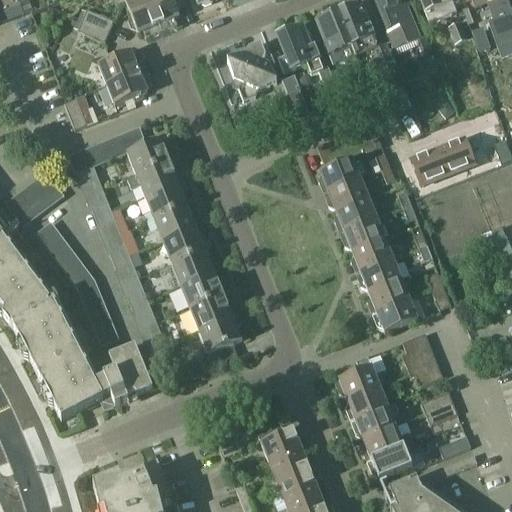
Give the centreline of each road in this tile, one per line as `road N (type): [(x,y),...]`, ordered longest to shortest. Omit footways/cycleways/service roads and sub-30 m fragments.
road 1 (residential): [(293,371),(176,62),(185,46),(308,0)]
road 2 (residential): [(26,475),(293,371)]
road 3 (residential): [(346,511),(293,371)]
